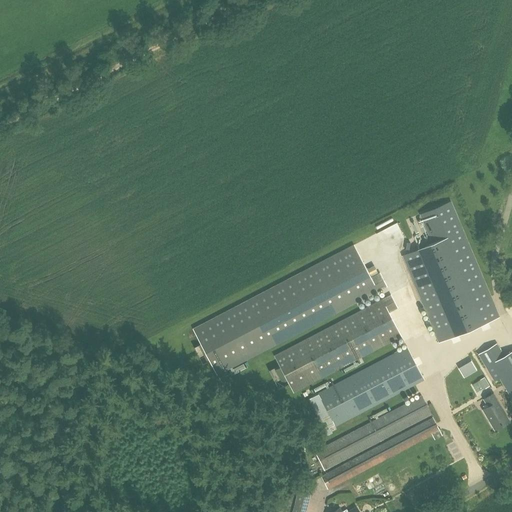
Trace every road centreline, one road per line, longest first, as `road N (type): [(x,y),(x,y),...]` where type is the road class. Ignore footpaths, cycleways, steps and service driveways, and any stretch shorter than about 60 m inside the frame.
road 1 (track): [(0,122),(258,0)]
road 2 (track): [(60,511),(98,354)]
road 3 (unknown): [(511,319),(499,276),(511,190)]
